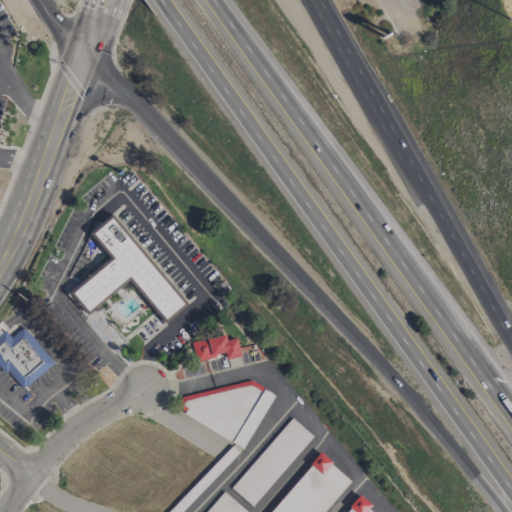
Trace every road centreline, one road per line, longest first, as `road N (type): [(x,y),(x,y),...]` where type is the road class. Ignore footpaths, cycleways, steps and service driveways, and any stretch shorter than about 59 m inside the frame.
road 1 (motorway): [(86,55),(511,509)]
road 2 (motorway): [(168,0),(511,478)]
road 3 (motorway): [(404,267),(210,0)]
road 4 (secondary): [(0,262),(86,55)]
road 5 (motorway): [(413,171),(315,0)]
road 6 (motorway): [(511,340),(413,171)]
road 7 (residential): [(147,388),(70,431),(0,504)]
road 8 (motorway): [(511,415),(404,267)]
